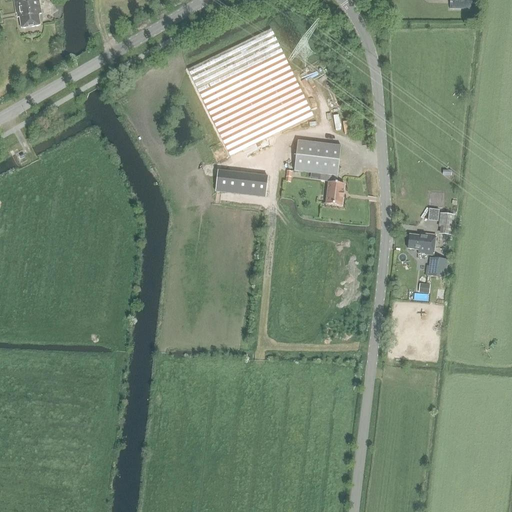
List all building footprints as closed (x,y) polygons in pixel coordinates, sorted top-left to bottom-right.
[(38,15),(41,14),(42,13),(41,9),(40,8),(38,0),(13,0),(16,13),(18,13),(18,18),(20,18),(21,29),(40,26),(38,15)] [(449,0),(449,10),(474,10),(474,0),(449,0)] [(230,157),(313,117),(272,30),(188,70),(230,157)] [(337,177),(341,147),(298,142),(294,172),(329,176),(326,205),(342,207),(342,198),(343,198),(344,193),(343,193),(344,185),(336,184),(337,177)] [(242,151),(245,156),(257,150),(255,145),(242,151)] [(454,217),(439,215),(437,229),(439,229),(438,236),(452,237),(454,217)] [(418,254),(433,256),(436,236),(420,234),(420,237),(409,236),(408,250),(418,251),(418,254)] [(448,262),(429,259),(427,277),(445,280),(448,262)] [(429,295),(430,286),(420,284),(418,293),(429,295)]
